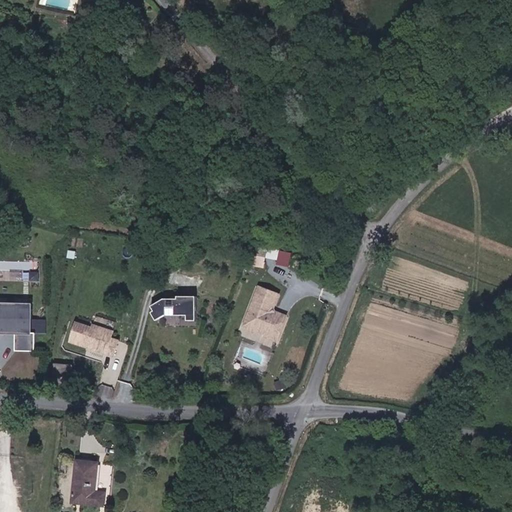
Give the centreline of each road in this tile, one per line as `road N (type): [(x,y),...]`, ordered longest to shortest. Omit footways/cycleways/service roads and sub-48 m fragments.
road 1 (residential): [(166,0),(380,230)]
road 2 (tertiary): [(0,400),(149,413),(304,411)]
road 3 (unclassified): [(511,438),(422,417),(304,411)]
road 4 (tertiary): [(380,230),(304,411)]
road 5 (tertiary): [(511,112),(463,145),(380,230)]
